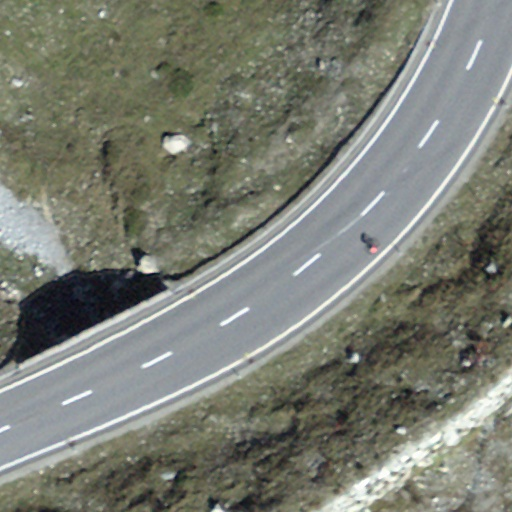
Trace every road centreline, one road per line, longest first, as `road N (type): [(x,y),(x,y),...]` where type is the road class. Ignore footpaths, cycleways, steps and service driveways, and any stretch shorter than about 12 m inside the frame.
road 1 (primary): [(498,0),(460,82),(386,194),(318,260),(237,320),(0,432)]
road 2 (track): [(511,381),(326,511)]
